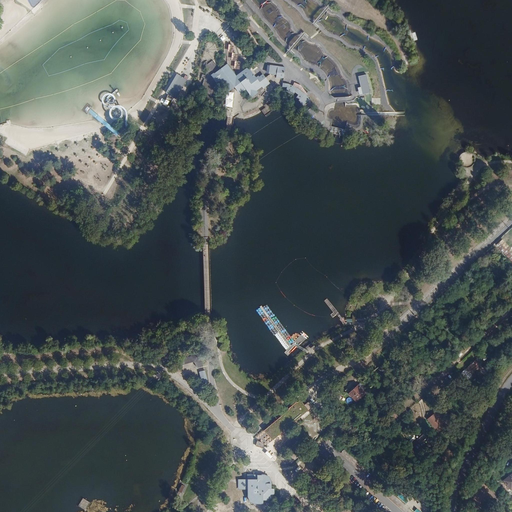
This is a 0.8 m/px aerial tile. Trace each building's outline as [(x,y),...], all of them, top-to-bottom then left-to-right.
[(248,67),(241,72),(239,73),(238,74),(236,76),(233,73),(231,70),(227,64),(225,65),(214,73),(220,81),(228,92),(229,91),(230,90),(233,88),(234,87),(236,89),(237,91),(239,94),(241,92),(245,89),(249,94),(250,94),(252,96),(253,96),(257,92),(256,91),(262,87),(263,88),(270,83),(265,78),(263,74),(259,76),(258,75),(256,77),(248,67)] [(269,66),(268,74),(271,74),(276,75),(277,67),(269,66)] [(276,75),(276,78),(284,79),(285,68),(277,67),(276,75)] [(187,80),(180,75),(177,73),(165,93),(168,95),(164,102),(171,107),(173,103),(172,102),(174,98),(175,99),(187,80)] [(220,81),(214,73),(213,73),(210,75),(216,83),(220,81)] [(366,75),(358,76),(362,95),(371,93),(366,75)] [(288,84),(283,83),(282,88),(287,88),(286,94),(294,94),(296,92),(299,96),(296,98),(299,100),(298,101),(302,106),(310,100),(306,95),(305,94),(297,88),(292,86),(288,84)] [(315,112),(312,108),(305,112),(309,118),(316,113),(315,112)] [(496,245),(507,257),(511,252),(511,250),(502,240),(496,245)] [(494,284),(489,279),(483,284),(479,287),(477,289),(475,291),(480,297),(487,289),(488,290),(494,284)] [(177,360),(178,364),(181,365),(194,362),(197,368),(202,366),(198,352),(190,354),(191,356),(177,360)] [(475,360),(468,367),(471,371),(478,365),(475,360)] [(208,384),(207,380),(205,370),(200,372),(199,373),(201,377),(200,377),(201,382),(203,382),(204,387),(206,386),(208,384)] [(463,375),(465,378),(467,380),(471,376),(465,370),(461,373),(463,375)] [(163,377),(158,372),(154,375),(157,379),(159,381),(160,380),(163,377)] [(352,391),(350,390),(348,392),(350,393),(349,394),(356,402),(365,393),(364,392),(362,390),(364,388),(365,387),(361,383),(355,388),(352,391)] [(308,410),(300,400),(297,402),(296,402),(288,409),(290,411),(287,413),(287,412),(280,417),(280,418),(266,431),(273,440),(308,410)] [(445,409),(441,412),(446,419),(450,415),(445,409)] [(442,423),(434,413),(427,419),(435,429),(442,423)] [(423,434),(416,440),(420,444),(426,438),(423,434)] [(511,473),(502,481),(510,491),(511,488),(511,473)] [(248,475),(248,479),(239,479),(239,489),(248,489),(248,496),(250,501),(250,502),(255,503),(263,503),(263,499),(267,499),(272,498),(273,493),(273,489),(271,489),(271,482),(269,477),(264,475),(248,475)]
